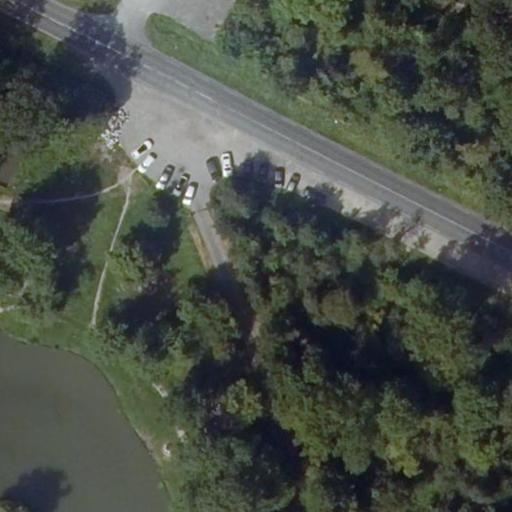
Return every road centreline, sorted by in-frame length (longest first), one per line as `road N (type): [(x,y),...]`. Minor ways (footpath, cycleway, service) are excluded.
road 1 (secondary): [(21,0),(511,250)]
road 2 (track): [(166,72),(164,151),(272,391),(304,511)]
